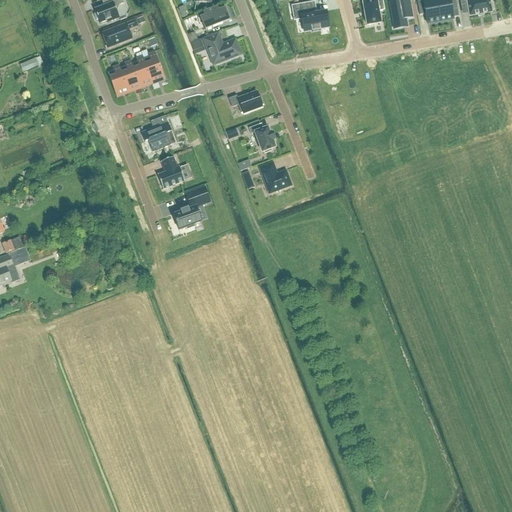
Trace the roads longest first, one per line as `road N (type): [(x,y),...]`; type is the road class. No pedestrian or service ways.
road 1 (residential): [(267,72),(114,111)]
road 2 (residential): [(357,55),(511,28)]
road 3 (residential): [(114,111),(158,235)]
